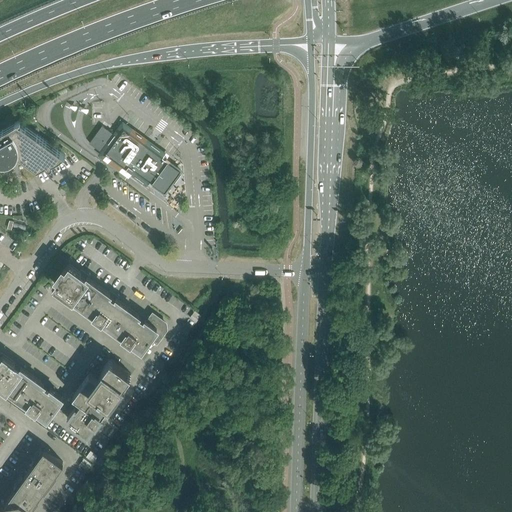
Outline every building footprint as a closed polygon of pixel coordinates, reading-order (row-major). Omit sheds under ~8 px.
[(21,121),(20,120),(0,131),(0,162),(1,162),(6,163),(11,161),(12,161),(13,163),(17,161),(15,159),(16,158),(18,154),(37,167),(45,163),(46,164),(48,166),(50,166),(52,165),(53,164),(53,162),(52,161),(61,156),(63,154),(65,156),(65,155),(21,123),(20,124),(18,122),(21,121)] [(116,135),(112,133),(102,125),(89,143),(106,155),(105,156),(110,160),(111,158),(122,167),(121,168),(128,173),(130,170),(152,185),(153,183),(159,187),(165,192),(181,170),(169,162),(170,160),(152,146),(153,144),(147,140),(146,142),(123,125),(116,135)] [(110,292),(87,275),(85,278),(79,274),(81,271),(69,262),(54,283),(66,292),(72,296),(95,313),(101,317),(101,318),(124,335),(124,334),(130,339),(142,348),(150,337),(157,342),(157,341),(166,329),(165,322),(153,314),(153,313),(148,320),(145,318),(143,320),(138,316),(139,314),(116,297),(114,299),(108,295),(110,292)] [(195,310),(195,311),(189,318),(193,320),(196,322),(201,315),(199,313),(195,310)] [(5,349),(0,355),(0,377),(2,379),(2,378),(8,383),(31,400),(37,404),(49,413),(64,392),(52,383),(50,386),(45,381),(46,379),(23,362),(21,364),(15,360),(17,358),(5,349)] [(104,372),(99,378),(90,371),(73,394),(80,400),(67,418),(88,433),(131,374),(110,359),(101,371),(104,372)] [(14,484),(16,485),(6,500),(0,501),(0,511),(29,511),(38,500),(36,499),(43,490),(45,491),(56,475),(54,474),(62,464),(63,462),(44,448),(43,450),(40,448),(33,459),(34,461),(24,475),(22,473),(14,484)] [(98,455),(96,454),(91,450),(86,456),(93,462),(98,455)] [(79,464),(85,468),(87,470),(92,464),(84,458),(79,464)]
